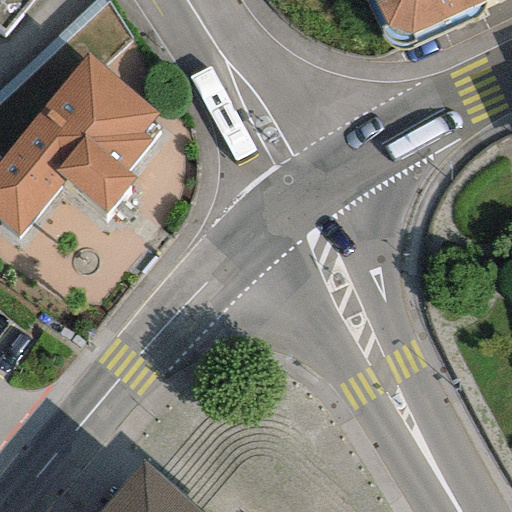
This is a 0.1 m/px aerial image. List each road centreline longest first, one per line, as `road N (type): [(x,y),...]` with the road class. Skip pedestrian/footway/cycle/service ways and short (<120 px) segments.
road 1 (unclassified): [(0,511),(289,211)]
road 2 (unclassified): [(289,211),(459,511)]
road 3 (unclassified): [(289,211),(511,81)]
road 4 (unclassified): [(159,0),(289,211)]
